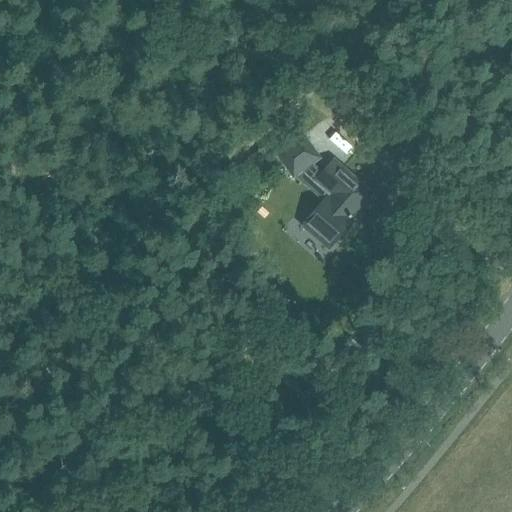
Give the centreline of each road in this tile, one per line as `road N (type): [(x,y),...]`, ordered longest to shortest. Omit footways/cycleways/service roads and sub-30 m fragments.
road 1 (track): [(511,264),(201,0)]
road 2 (tertiary): [(335,511),(511,295)]
